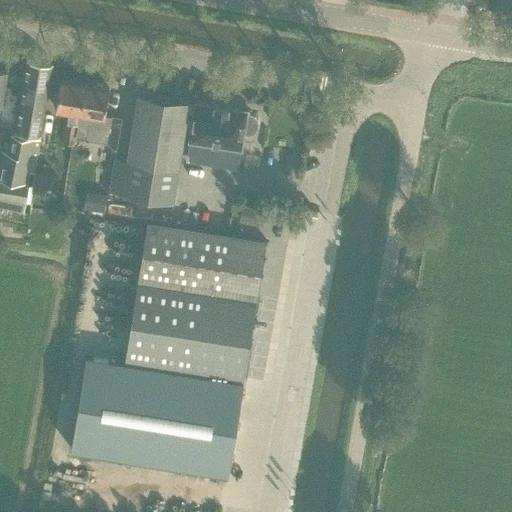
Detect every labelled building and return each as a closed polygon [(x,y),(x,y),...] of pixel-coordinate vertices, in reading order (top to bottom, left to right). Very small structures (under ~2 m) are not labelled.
[(54,64),(27,60),(15,130),(41,134),(54,64)] [(9,71),(0,69),(0,106),(3,107),(9,71)] [(79,125),(85,84),(61,80),(56,109),(70,111),(68,122),(66,122),(63,142),(75,144),(78,125),(79,125)] [(106,115),(110,88),(85,84),(79,125),(89,127),(87,139),(108,142),(112,116),(106,115)] [(111,190),(174,200),(190,101),(139,92),(129,159),(116,157),(111,190)] [(196,101),(189,140),(241,149),(244,131),(249,131),(254,130),(257,126),(258,121),(256,117),(252,114),(248,113),(248,110),(196,101)] [(41,139),(22,136),(11,134),(8,151),(0,150),(0,206),(8,207),(7,216),(21,218),(22,211),(24,212),(26,200),(32,201),(33,201),(31,200),(34,184),(29,184),(31,171),(36,172),(41,139)] [(93,155),(89,179),(106,182),(110,158),(93,155)] [(31,200),(33,201),(44,202),(49,174),(36,172),(34,184),(31,200)] [(98,192),(95,209),(105,211),(108,194),(98,192)] [(264,223),(265,215),(266,206),(243,203),(240,219),(264,223)] [(244,380),(257,299),(267,241),(147,222),(138,279),(125,361),(244,380)] [(72,448),(229,473),(244,380),(125,361),(87,355),(72,448)] [(105,509),(131,510),(132,500),(106,499),(105,509)]
